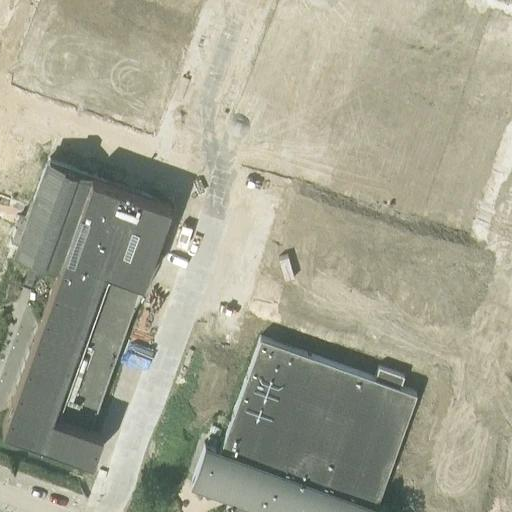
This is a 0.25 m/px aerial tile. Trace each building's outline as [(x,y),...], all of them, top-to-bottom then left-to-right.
[(59,0),(42,0),(36,17),(72,30),(80,7),(59,0)] [(130,0),(129,5),(138,8),(141,0),(130,0)] [(157,0),(154,9),(190,21),(197,0),(157,0)] [(277,0),(277,2),(313,14),(317,0),(277,0)] [(415,0),(392,0),(387,15),(423,28),(431,5),(415,0)] [(277,2),(269,24),(305,37),(313,14),(277,2)] [(154,9),(146,31),(182,44),(190,21),(154,9)] [(326,14),(323,23),(332,26),(335,17),(326,14)] [(387,15),(379,38),(415,51),(423,28),(387,15)] [(36,17),(28,40),(64,53),(72,30),(36,17)] [(335,17),(332,26),(341,30),(345,21),(335,17)] [(350,23),(347,32),(357,35),(360,26),(350,23)] [(269,24),(261,47),(297,59),(305,37),(269,24)] [(360,26),(357,35),(366,39),(369,29),(360,26)] [(85,30),(82,39),(91,42),(94,33),(85,30)] [(146,31),(138,54),(174,66),(182,44),(146,31)] [(94,33),(91,42),(100,45),(104,36),(94,33)] [(511,34),(509,33),(501,56),(511,59),(511,34)] [(109,38),(106,48),(116,51),(119,42),(109,38)] [(379,38),(371,61),(406,73),(415,51),(379,38)] [(28,40),(20,63),(56,75),(64,53),(28,40)] [(119,42),(116,51),(125,54),(128,45),(119,42)] [(261,47),(253,69),(289,82),(297,59),(261,47)] [(138,54),(130,76),(165,89),(174,66),(138,54)] [(511,59),(501,56),(493,79),(511,85),(511,59)] [(313,60),(309,69),(319,73),(322,63),(313,60)] [(371,61),(363,83),(398,96),(406,73),(371,61)] [(19,62),(10,86),(52,101),(60,77),(56,75),(20,63),(19,62)] [(322,63),(319,73),(328,76),(331,67),(322,63)] [(331,67),(328,76),(338,79),(341,70),(331,67)] [(253,69),(245,92),(281,105),(289,82),(253,69)] [(341,70),(338,79),(347,83),(350,74),(341,70)] [(69,74),(66,84),(75,87),(78,78),(69,74)] [(122,99),(157,112),(165,89),(130,76),(122,99)] [(78,78),(75,87),(84,90),(88,81),(78,78)] [(511,85),(493,79),(485,101),(511,110),(511,85)] [(93,83),(90,92),(100,96),(103,87),(93,83)] [(363,83),(355,106),(390,118),(398,96),(363,83)] [(103,87),(100,96),(109,99),(112,90),(103,87)] [(245,92),(237,115),(272,127),(281,105),(245,92)] [(118,97),(109,121),(150,136),(159,112),(157,112),(122,99),(118,97)] [(511,110),(485,101),(477,124),(511,136),(511,110)] [(294,104),(290,113),(300,117),(303,108),(294,104)] [(355,106),(347,128),(382,141),(390,118),(355,106)] [(303,108),(300,117),(309,120),(312,111),(303,108)] [(318,113),(315,122),(324,126),(327,116),(318,113)] [(237,115),(229,137),(264,150),(272,127),(237,115)] [(327,116),(324,126),(334,129),(337,120),(327,116)] [(511,136),(477,124),(469,146),(504,159),(511,136)] [(347,128),(339,151),(374,164),(382,141),(347,128)] [(227,137),(219,161),(260,176),(269,151),(264,150),(229,137),(227,137)] [(469,146),(461,169),(496,182),(504,159),(469,146)] [(278,149),(274,158),(284,162),(287,152),(278,149)] [(331,173),(366,186),(374,164),(339,151),(331,173)] [(287,152),(284,162),(293,165),(296,156),(287,152)] [(302,158),(299,167),(308,170),(311,161),(302,158)] [(158,199),(49,160),(19,243),(16,252),(17,253),(18,250),(32,255),(27,270),(31,272),(35,273),(41,258),(59,265),(38,325),(2,426),(92,458),(102,431),(90,427),(136,300),(170,204),(158,199)] [(311,161),(308,170),(318,174),(321,165),(311,161)] [(461,169),(452,192),(488,204),(496,182),(461,169)] [(326,172),(317,196),(359,211),(368,187),(366,186),(331,173),(326,172)] [(452,192),(444,214),(480,227),(488,204),(452,192)] [(444,214),(436,238),(471,251),(480,227),(444,214)] [(511,511),(511,335),(289,254),(270,308),(293,317),(298,304),(511,382),(511,416),(493,511),(434,511),(435,508),(410,504),(408,511),(511,511)] [(229,497),(231,506),(264,500),(266,509),(265,511),(268,511),(372,511),(412,403),(416,392),(399,386),(403,375),(378,365),(374,377),(260,336),(219,449),(204,443),(190,483),(229,497)]
